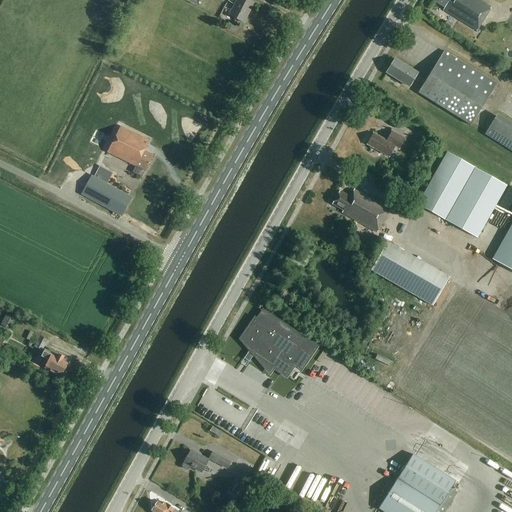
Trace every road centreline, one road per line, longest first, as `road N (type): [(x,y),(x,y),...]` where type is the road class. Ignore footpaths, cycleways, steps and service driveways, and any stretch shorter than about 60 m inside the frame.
road 1 (unclassified): [(112,511),(404,0)]
road 2 (primary): [(181,258),(336,0)]
road 3 (primary): [(41,511),(181,258)]
road 4 (unclassified): [(181,258),(0,164)]
